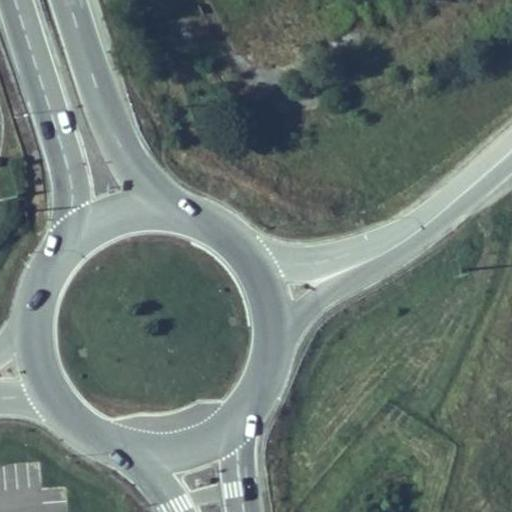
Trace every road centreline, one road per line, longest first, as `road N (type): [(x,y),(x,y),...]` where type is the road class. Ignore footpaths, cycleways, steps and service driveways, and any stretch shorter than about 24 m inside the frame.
road 1 (trunk): [(18,0),(69,162),(70,236)]
road 2 (trunk): [(169,208),(119,142),(70,0)]
road 3 (tertiary): [(381,251),(434,218),(511,150)]
road 4 (tertiary): [(273,333),(381,251)]
road 5 (primary): [(124,446),(163,451),(203,440),(241,410)]
road 6 (tertiary): [(381,251),(255,266)]
